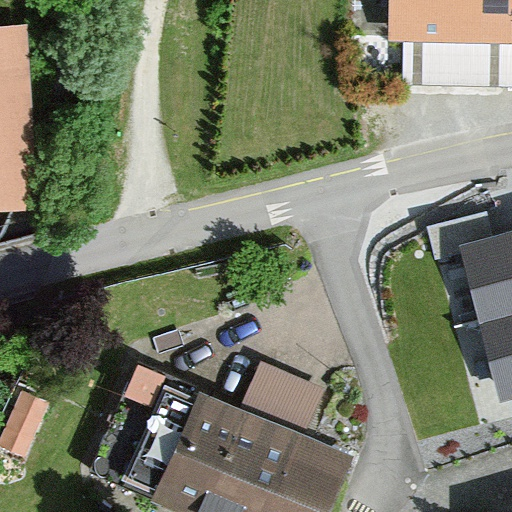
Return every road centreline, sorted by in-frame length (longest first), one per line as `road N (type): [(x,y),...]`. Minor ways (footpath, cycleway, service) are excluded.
road 1 (residential): [(0,274),(156,227),(333,191)]
road 2 (residential): [(365,511),(391,473),(333,191)]
road 3 (track): [(156,227),(139,87),(154,0)]
road 4 (residential): [(333,191),(511,157)]
